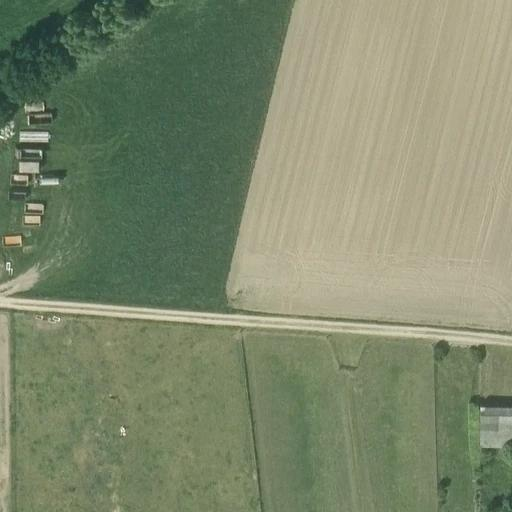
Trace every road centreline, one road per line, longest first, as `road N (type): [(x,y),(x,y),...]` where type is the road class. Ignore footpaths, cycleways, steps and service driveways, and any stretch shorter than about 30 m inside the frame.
road 1 (track): [(511,343),(0,309)]
road 2 (track): [(120,0),(0,74)]
